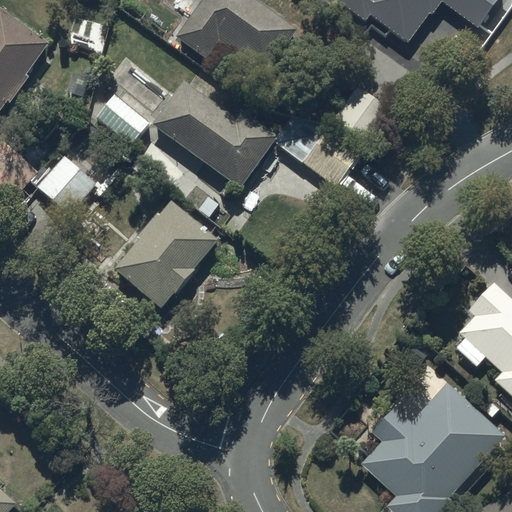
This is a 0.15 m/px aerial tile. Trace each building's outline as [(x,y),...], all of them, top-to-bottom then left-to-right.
[(299,38),(245,0),(208,0),(176,46),(207,67),(219,49),(267,83),(299,38)] [(459,0),(426,0),(413,18),(446,44),(473,10),(459,0)] [(0,17),(0,122),(51,52),(1,16),(0,17)] [(184,88),(152,132),(240,196),(275,148),(277,144),(252,126),(247,134),(184,88)] [(360,92),(333,127),(368,153),(395,118),(360,92)] [(115,102),(96,126),(132,154),(151,130),(115,102)] [(277,144),(275,148),(337,194),(364,158),(331,133),(293,122),(276,143),(277,144)] [(3,148),(0,151),(0,198),(13,210),(39,178),(3,148)] [(66,164),(37,194),(68,222),(96,192),(66,164)] [(162,318),(219,250),(173,211),(161,225),(157,222),(137,246),(141,249),(115,279),(162,318)] [(511,306),(495,291),(469,319),(475,325),(460,341),(465,346),(456,355),(478,375),(486,366),(503,380),(495,388),(511,403),(511,306)] [(448,390),(411,429),(395,414),(371,439),(382,449),(361,471),(396,504),(388,511),(453,511),(456,509),(450,503),(506,445),(448,390)] [(0,511),(10,511),(15,507),(0,492),(0,511)] [(511,511),(511,498),(490,511),(511,511)]
